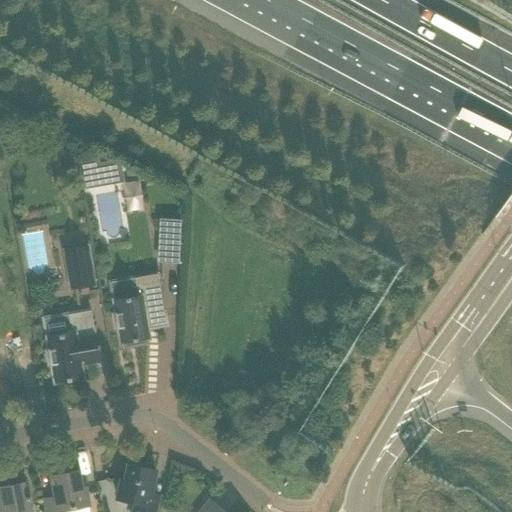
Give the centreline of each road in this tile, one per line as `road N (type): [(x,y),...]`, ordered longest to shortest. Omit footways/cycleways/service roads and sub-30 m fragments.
road 1 (residential): [(0,439),(125,416),(162,423),(266,506)]
road 2 (motorway): [(265,0),(511,132)]
road 3 (tertiary): [(361,511),(368,475),(439,369)]
road 4 (motorway): [(511,67),(387,0)]
road 5 (tertiary): [(439,369),(511,257)]
